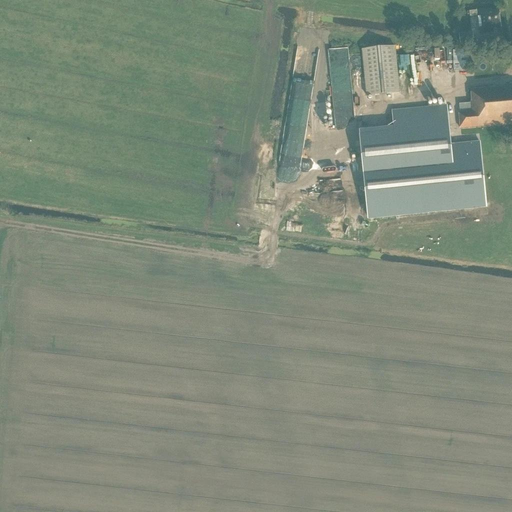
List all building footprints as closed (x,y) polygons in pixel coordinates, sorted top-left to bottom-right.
[(491,12),(490,9),(477,11),(478,16),(480,34),(493,33),(493,30),(500,29),(498,11),(491,12)] [(474,43),(473,32),(459,34),(460,45),(474,43)] [(329,114),(349,112),(345,46),(325,47),(329,114)] [(395,47),(362,49),(366,95),(399,92),(395,47)] [(468,50),(453,51),(453,71),(469,71),(468,50)] [(458,112),(460,129),(511,124),(511,86),(470,90),(471,101),(470,101),(471,103),(459,104),(460,112),(458,112)] [(453,178),(446,105),(392,110),(395,143),(361,146),(365,187),(453,178)]
